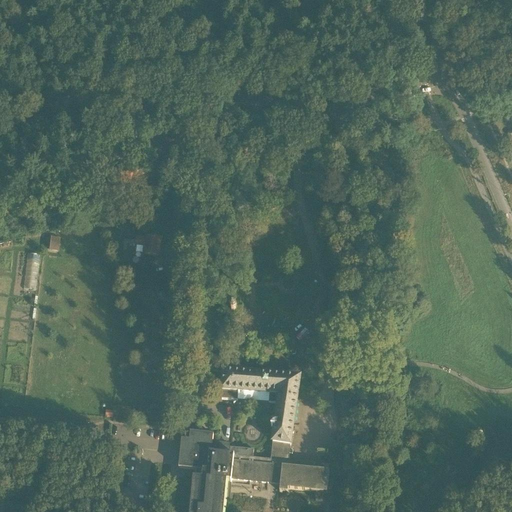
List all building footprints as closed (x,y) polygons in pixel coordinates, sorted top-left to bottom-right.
[(122,181),(149,179),(148,165),(121,167),(122,181)] [(136,245),(146,247),(145,255),(159,256),(161,239),(147,238),(137,237),(136,245)] [(58,240),(51,239),(50,251),(57,252),(58,240)] [(36,290),(39,255),(26,253),(23,289),(36,290)] [(290,445),(300,377),(224,371),(222,391),(223,391),(222,400),(238,401),(238,393),(270,396),(269,403),(278,404),(275,423),(272,423),(271,427),(275,428),(273,443),(271,460),(253,458),(254,450),(230,448),(229,455),(211,453),(213,436),(214,436),(214,435),(190,433),(190,441),(182,440),(179,469),(195,470),(197,470),(196,478),(194,478),(190,511),(223,511),(227,481),(280,486),(279,492),(287,493),(287,491),(316,493),(315,499),(322,500),(323,493),(327,493),(329,471),(328,471),(329,465),(286,461),(288,445),(290,445)]
